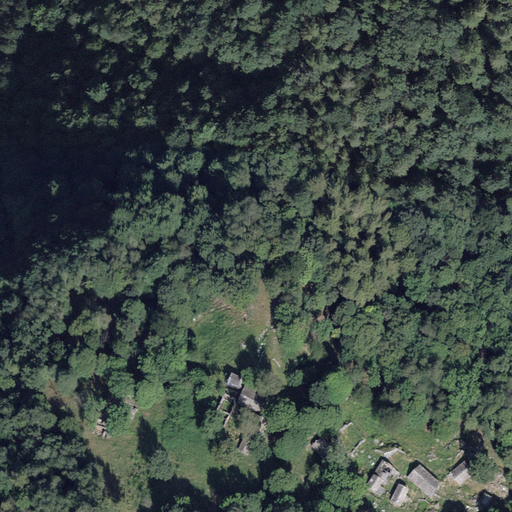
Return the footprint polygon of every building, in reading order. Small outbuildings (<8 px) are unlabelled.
[(237,388),(241,377),(232,373),(228,384),(237,388)] [(247,383),(238,402),(248,407),(258,388),(247,383)] [(321,438),(311,447),(324,461),(333,452),(321,438)] [(253,445),(243,439),(237,449),(247,455),(253,445)] [(382,460),(365,486),(375,493),(382,482),(385,484),(395,469),(382,460)] [(465,461),(449,474),(460,487),(476,475),(465,461)] [(430,496),(440,483),(419,465),(409,478),(430,496)] [(399,507),(408,490),(398,484),(389,501),(399,507)]
